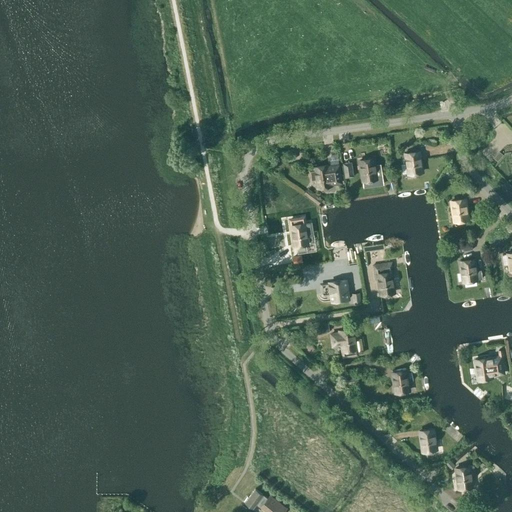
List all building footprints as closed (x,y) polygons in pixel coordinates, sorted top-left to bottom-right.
[(422,172),(419,151),(405,153),(408,174),(422,172)] [(497,161),(503,155),(499,152),(494,158),(497,161)] [(376,178),(373,158),(360,160),(363,180),(376,178)] [(351,163),(343,164),(345,178),(353,177),(351,163)] [(328,166),(328,165),(314,167),(314,169),(309,170),(311,181),(316,180),(317,187),(331,185),(331,184),(341,182),(338,165),(328,166)] [(322,199),(307,188),(303,194),(318,204),(322,199)] [(454,221),(468,219),(465,199),(451,201),(454,221)] [(291,225),(294,245),(308,243),(305,223),(291,225)] [(460,250),(472,249),(471,241),(459,243),(460,250)] [(384,243),(363,246),(364,252),(384,249),(384,243)] [(511,253),(502,255),(503,265),(509,264),(510,274),(511,273),(511,253)] [(474,259),(460,261),(463,281),(482,278),(481,270),(476,271),(474,259)] [(378,281),(380,294),(394,292),(392,280),(394,280),(392,262),(373,265),(376,281),(378,281)] [(349,299),(346,279),(332,281),(330,281),(330,284),(320,285),(321,293),(331,291),(333,301),(335,301),(349,299)] [(342,359),(357,356),(353,328),(339,331),(329,332),(331,348),(340,347),(342,359)] [(495,357),(500,357),(501,359),(504,358),(502,348),(494,350),(495,357)] [(488,357),(475,359),(478,379),(492,377),(491,374),(503,372),(501,359),(500,357),(495,357),(489,358),(488,357)] [(392,372),(395,392),(409,390),(406,370),(392,372)] [(348,384),(359,382),(357,375),(347,378),(348,384)] [(433,429),(419,431),(422,451),(436,449),(433,429)] [(470,476),(474,476),(473,465),(455,468),(458,488),(472,486),(470,476)] [(255,489),(245,502),(253,508),(256,503),(267,511),(283,511),(285,511),(284,511),(286,508),(270,496),(268,499),(267,499),(266,501),(261,497),(263,495),(255,489)]
